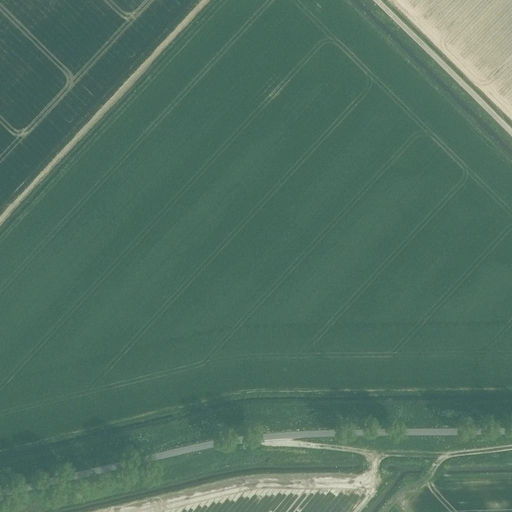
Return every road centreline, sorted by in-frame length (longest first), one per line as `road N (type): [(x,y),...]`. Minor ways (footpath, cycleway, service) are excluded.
road 1 (unclassified): [(0,493),(245,439),(511,431)]
road 2 (track): [(511,447),(384,455),(260,438)]
road 3 (track): [(511,133),(376,0)]
